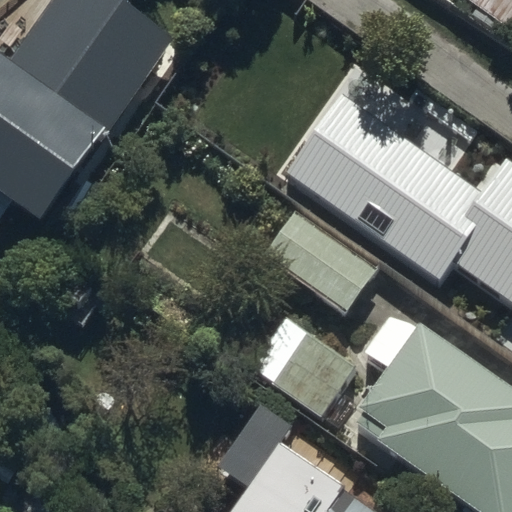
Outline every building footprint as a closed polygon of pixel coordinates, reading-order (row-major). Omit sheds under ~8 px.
[(111,0),(59,0),(12,67),(0,58),(0,228),(13,210),(47,234),(56,222),(67,229),(96,189),(84,181),(179,48),(111,0)] [(511,0),(468,0),(467,3),(506,32),(511,23),(511,0)] [(213,118),(256,55),(228,37),(185,99),(213,118)] [(459,268),(511,304),(511,167),(498,158),(478,188),(349,100),(322,139),(311,132),(279,179),(443,291),(459,268)] [(294,216),(263,262),(348,320),(380,274),(294,216)] [(349,427),(471,511),(511,511),(511,387),(426,328),(420,336),(395,318),(366,360),(385,374),(349,427)] [(357,373),(291,324),(255,372),(320,421),(357,373)] [(237,511),(372,511),(341,489),(336,495),(253,436),(223,477),(249,495),(237,511)]
